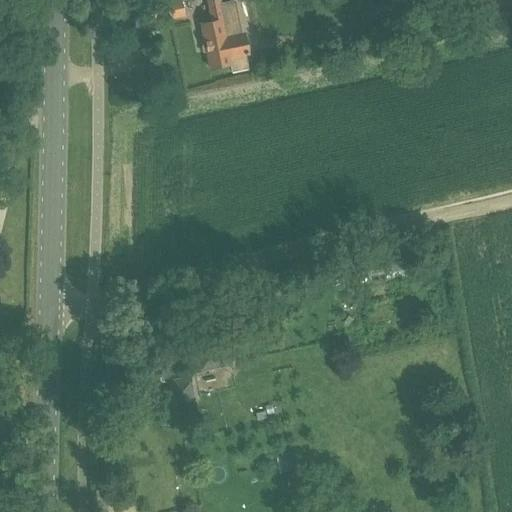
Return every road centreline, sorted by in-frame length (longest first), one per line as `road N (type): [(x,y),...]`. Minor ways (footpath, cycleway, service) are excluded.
road 1 (secondary): [(46,511),(53,0)]
road 2 (track): [(90,300),(511,199)]
